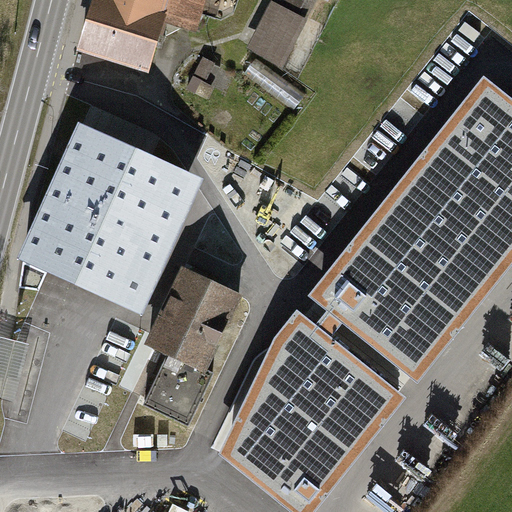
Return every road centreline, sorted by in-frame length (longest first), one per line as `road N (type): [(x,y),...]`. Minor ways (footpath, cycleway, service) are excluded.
road 1 (unknown): [(9,511),(78,480),(223,502),(280,333)]
road 2 (unknown): [(280,333),(182,158),(61,66)]
road 3 (secondary): [(0,202),(52,0)]
road 4 (unknown): [(280,333),(396,446)]
